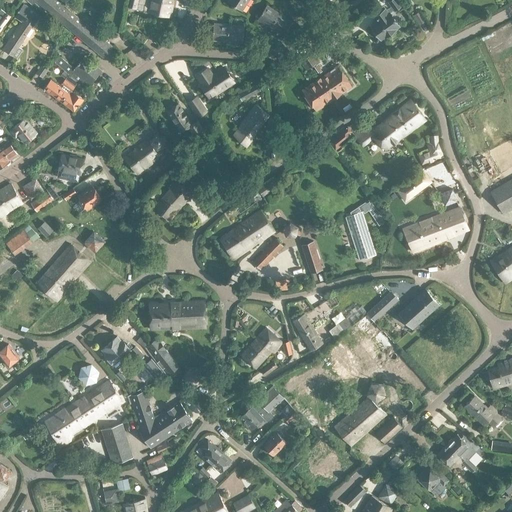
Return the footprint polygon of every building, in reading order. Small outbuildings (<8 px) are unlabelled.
[(103,57),(113,46),(57,0),(26,0),(32,5),(35,1),(103,57)] [(129,0),(128,7),(135,8),(136,8),(138,3),(144,4),(144,7),(143,10),(147,11),(147,12),(161,15),(164,2),(154,0),(129,0)] [(170,16),(173,0),(164,0),(164,2),(161,15),(165,15),(170,16)] [(242,11),(249,0),(228,0),(227,2),(242,11)] [(398,0),(389,0),(388,2),(394,11),(402,5),(398,0)] [(31,28),(40,15),(23,4),(15,17),(21,21),(2,49),(17,59),(23,50),(19,47),(27,36),(26,35),(31,28)] [(280,13),(267,5),(257,20),(270,28),(280,13)] [(0,28),(10,15),(1,8),(0,9),(0,28)] [(389,13),(386,8),(373,17),(376,21),(370,26),(381,40),(400,26),(390,12),(389,13)] [(292,21),(280,13),(270,28),(283,36),(292,21)] [(212,40),(227,42),(229,24),(214,23),(212,40)] [(242,43),(244,26),(229,24),(227,42),(242,43)] [(135,37),(143,44),(147,39),(139,32),(135,37)] [(320,62),(313,52),(307,56),(313,65),(315,64),(315,65),(314,66),(318,74),(321,72),(316,64),(320,62)] [(307,56),(306,55),(299,60),(306,70),(313,65),(307,56)] [(60,56),(55,62),(87,89),(102,71),(84,56),(74,68),(60,56)] [(46,59),(36,73),(43,78),(53,64),(46,59)] [(338,66),(321,78),(326,85),(323,87),(331,100),(351,86),(338,66)] [(233,83),(231,78),(224,68),(212,76),(207,69),(196,77),(201,84),(200,84),(207,94),(210,98),(233,83)] [(285,69),(282,71),(281,71),(281,72),(281,73),(281,74),(281,75),(281,76),(282,76),(282,77),(283,77),(284,77),(284,78),(285,77),(286,77),(287,77),(289,75),(290,75),(290,74),(291,73),(291,72),(291,71),(290,70),(290,69),(289,69),(289,68),(288,68),(287,68),(286,68),(285,69)] [(68,75),(65,79),(75,86),(78,82),(68,75)] [(323,105),(331,100),(323,87),(326,85),(321,78),(313,83),(302,91),(316,111),(323,106),(323,105)] [(62,87),(50,79),(43,89),(61,102),(70,90),(64,85),(62,87)] [(75,86),(65,79),(62,83),(64,85),(70,90),(71,91),(75,86)] [(261,91),(257,84),(238,94),(242,101),(261,91)] [(70,90),(61,102),(73,111),(77,106),(78,107),(83,100),(73,92),(71,91),(70,90)] [(206,110),(197,97),(188,102),(197,116),(206,110)] [(366,132),(362,127),(354,134),(362,144),(373,135),(385,150),(401,138),(426,119),(411,100),(378,125),(377,125),(370,130),(366,132)] [(188,117),(178,103),(168,111),(172,117),(171,118),(181,132),(187,127),(194,137),(204,130),(197,121),(192,125),(187,118),(188,117)] [(240,125),(241,125),(233,137),(247,146),(251,140),(251,139),(268,115),(254,105),(240,125)] [(24,143),(38,132),(26,117),(9,130),(15,138),(19,135),(24,143)] [(164,136),(156,134),(151,141),(157,148),(165,145),(164,136)] [(428,144),(430,152),(419,156),(423,164),(442,156),(437,143),(437,136),(430,136),(430,143),(428,144)] [(8,141),(5,137),(0,140),(0,143),(10,160),(18,154),(9,140),(8,141)] [(155,152),(146,141),(124,158),(137,174),(160,156),(156,150),(155,152)] [(10,160),(0,143),(0,163),(2,166),(11,161),(10,160)] [(62,153),(58,169),(59,169),(66,171),(64,178),(78,181),(80,174),(81,174),(85,158),(62,153)] [(430,179),(424,168),(407,180),(415,190),(430,179)] [(45,189),(37,177),(24,184),(31,198),(45,189)] [(511,207),(511,178),(491,191),(503,213),(511,207)] [(177,181),(167,193),(155,207),(170,220),(184,204),(193,194),(184,186),(177,181)] [(0,189),(0,217),(23,203),(11,182),(0,189)] [(269,182),(258,189),(262,196),(274,189),(269,182)] [(92,185),(77,195),(87,210),(102,200),(92,185)] [(52,186),(47,190),(54,199),(60,196),(52,186)] [(72,187),(68,190),(62,194),(63,194),(66,200),(77,193),(72,187)] [(457,201),(452,189),(441,194),(445,205),(457,201)] [(47,190),(31,203),(37,212),(54,199),(47,190)] [(372,216),(378,212),(379,212),(369,199),(359,205),(363,211),(364,214),(369,211),(372,216)] [(350,212),(351,215),(363,211),(359,205),(350,212)] [(468,229),(459,207),(403,230),(412,252),(468,229)] [(230,230),(219,238),(233,260),(275,231),(260,209),(230,230)] [(372,216),(379,226),(384,222),(378,212),(372,216)] [(45,221),(38,227),(46,236),(53,230),(45,221)] [(290,222),(284,227),(287,235),(295,235),(297,226),(290,222)] [(28,224),(5,241),(15,255),(33,242),(40,236),(28,224)] [(283,246),(276,238),(253,262),(260,269),(273,256),(275,257),(279,253),(277,252),(281,248),(283,246)] [(314,241),(301,244),(310,273),(323,269),(314,241)] [(70,243),(36,282),(57,302),(68,290),(67,289),(92,261),(70,243)] [(511,245),(491,261),(501,277),(509,271),(507,267),(511,264),(510,262),(511,260),(511,245)] [(511,277),(511,260),(510,262),(511,264),(507,267),(509,271),(501,277),(505,282),(511,277)] [(17,269),(12,274),(18,280),(23,275),(17,269)] [(425,288),(398,312),(413,329),(440,304),(425,288)] [(367,314),(373,321),(396,300),(390,293),(367,314)] [(204,300),(149,303),(150,329),(206,328),(204,300)] [(351,313),(346,317),(351,323),(366,311),(361,305),(356,309),(354,307),(349,311),(351,313)] [(301,335),(314,328),(305,313),(292,321),(301,335)] [(338,323),(329,330),(335,338),(344,331),(338,323)] [(266,328),(255,339),(267,349),(271,351),(270,351),(272,353),(282,342),(266,328)] [(318,334),(314,328),(301,335),(310,351),(324,343),(318,334)] [(117,335),(109,342),(122,358),(130,350),(138,360),(144,355),(135,345),(131,349),(123,340),(122,341),(117,335)] [(168,376),(179,367),(166,350),(166,349),(160,340),(159,341),(157,338),(149,344),(147,346),(155,356),(153,357),(168,376)] [(253,341),(241,355),(255,368),(267,354),(270,351),(271,351),(267,349),(255,339),(253,341)] [(285,355),(292,353),(289,341),(282,342),(285,355)] [(109,342),(101,349),(105,354),(104,355),(107,358),(107,360),(109,362),(110,362),(114,365),(117,369),(125,362),(122,358),(109,342)] [(20,357),(9,343),(0,350),(0,356),(8,366),(20,357)] [(151,358),(134,373),(144,385),(156,378),(163,372),(151,358)] [(511,359),(497,365),(498,368),(487,371),(492,388),(511,382),(511,359)] [(261,370),(265,375),(278,366),(273,360),(261,370)] [(91,364),(81,367),(78,377),(86,384),(96,382),(99,371),(91,364)] [(199,369),(188,370),(185,380),(194,386),(202,380),(199,369)] [(124,376),(123,378),(118,373),(116,374),(123,382),(126,379),(124,376)] [(64,407),(44,421),(60,447),(71,441),(73,434),(123,401),(109,379),(68,405),(65,407),(64,407)] [(243,413),(238,417),(245,424),(258,411),(279,391),(273,385),(255,402),(254,401),(252,403),(253,403),(252,404),(248,408),(243,413)] [(138,428),(151,448),(192,420),(179,400),(172,405),(172,406),(155,417),(145,387),(128,396),(130,404),(131,403),(139,428),(138,428)] [(258,411),(245,424),(251,431),(264,418),(267,421),(273,415),(270,411),(285,398),(279,391),(258,411)] [(487,421),(493,427),(502,418),(496,412),(497,411),(490,404),(487,407),(475,395),(463,406),(483,425),(487,421)] [(386,414),(368,398),(334,427),(350,445),(386,414)] [(511,417),(511,405),(505,403),(501,411),(503,412),(501,415),(511,419),(511,417)] [(298,414),(293,408),(284,418),(288,423),(298,414)] [(402,427),(393,417),(375,433),(384,443),(402,427)] [(133,457),(122,422),(101,429),(112,464),(133,457)] [(286,443),(276,433),(264,445),(274,455),(286,443)] [(468,458),(477,449),(478,448),(461,436),(459,438),(456,435),(447,445),(463,460),(467,457),(468,458)] [(202,457),(211,464),(221,453),(206,439),(196,451),(199,454),(202,450),(206,453),(202,457)] [(511,442),(492,440),(491,449),(511,452),(511,442)] [(172,441),(156,448),(158,453),(175,446),(172,441)] [(463,460),(447,445),(437,455),(449,466),(455,460),(459,464),(461,462),(467,467),(472,462),(468,458),(467,457),(463,460)] [(146,460),(152,475),(168,469),(162,453),(146,460)] [(230,460),(221,453),(211,464),(220,472),(230,460)] [(12,470),(0,461),(0,478),(4,482),(12,470)] [(472,462),(467,467),(472,472),(477,467),(472,462)] [(448,480),(430,463),(416,477),(436,496),(445,487),(443,485),(448,480)] [(206,477),(210,474),(202,467),(199,471),(206,477)] [(0,480),(0,499),(9,487),(0,480)] [(366,492),(359,484),(343,500),(350,508),(366,492)] [(398,492),(386,484),(378,496),(391,504),(398,492)] [(456,484),(452,488),(459,494),(463,490),(456,484)] [(110,490),(103,491),(105,497),(106,504),(119,501),(117,495),(116,489),(110,490)] [(227,511),(217,493),(184,511),(181,511),(227,511)] [(237,511),(246,511),(256,507),(249,494),(233,503),(237,511)] [(483,495),(478,500),(483,504),(488,500),(483,495)] [(370,496),(361,511),(390,511),(392,509),(370,496)] [(123,503),(125,511),(138,509),(138,511),(147,511),(145,498),(123,503)] [(295,500),(290,505),(286,500),(272,511),(299,511),(303,508),(295,500)]
